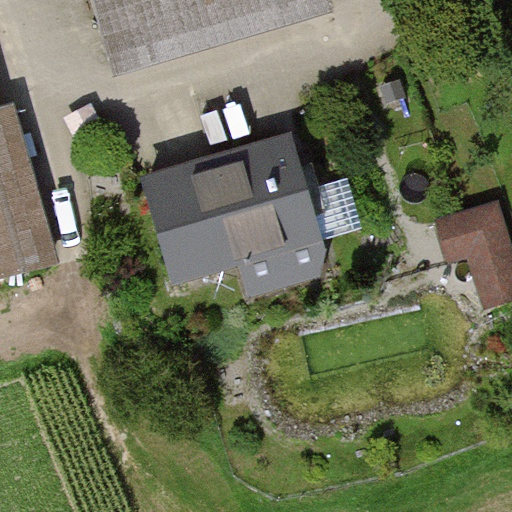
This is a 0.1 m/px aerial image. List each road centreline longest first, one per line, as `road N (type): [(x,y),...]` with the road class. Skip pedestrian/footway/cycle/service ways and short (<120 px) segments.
road 1 (track): [(21,0),(60,121),(303,54),(382,0)]
road 2 (track): [(60,121),(83,303),(0,323)]
